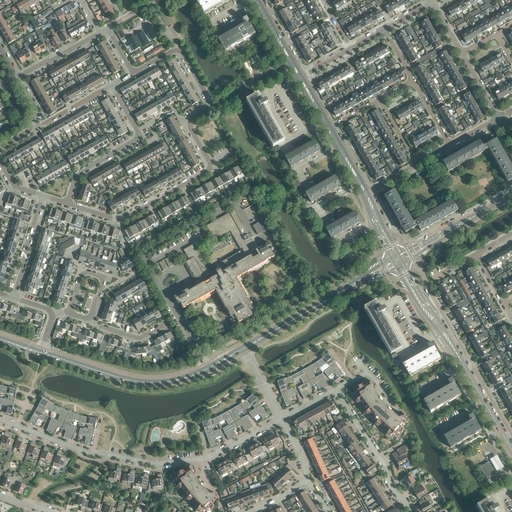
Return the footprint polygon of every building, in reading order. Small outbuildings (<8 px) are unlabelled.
[(26,0),(22,3),(25,9),(30,7),(26,0)] [(103,9),(109,5),(107,0),(100,4),(103,9)] [(204,0),(198,4),(197,2),(204,15),(229,0),(204,0)] [(332,3),(336,10),(341,7),(337,0),(332,3)] [(467,9),(467,8),(463,1),(462,0),(459,2),(460,3),(458,4),(461,11),(462,12),(467,9)] [(394,11),(399,8),(395,1),(390,4),(394,11)] [(317,7),(314,2),(308,6),(311,11),(317,7)] [(25,9),(22,3),(17,5),(20,12),(25,9)] [(390,4),(384,7),(389,15),(392,13),(391,12),(394,11),(390,4)] [(458,4),(452,7),(456,14),(461,11),(458,4)] [(106,13),(112,10),(109,5),(103,9),(106,13)] [(510,17),(510,18),(511,16),(511,14),(509,9),(508,6),(502,9),(504,12),(507,18),(510,17)] [(320,13),(317,7),(311,11),(314,16),(320,13)] [(456,14),(452,7),(447,10),(451,17),(456,14)] [(281,16),(282,18),(290,13),(292,12),(291,10),(288,11),(287,8),(283,10),(282,9),(279,11),(280,12),(279,12),(279,13),(280,15),(281,15),(281,16)] [(112,10),(106,13),(108,18),(115,15),(112,10)] [(375,21),(377,20),(374,13),(372,10),(369,11),(371,14),(368,16),(372,23),(373,24),(376,22),(375,21)] [(379,10),(374,13),(377,20),(383,17),(379,10)] [(498,15),(502,21),(507,18),(504,12),(498,15)] [(292,19),(290,16),(291,16),(290,13),(282,18),(283,20),(284,20),(285,23),(292,19)] [(314,16),(317,22),(324,18),(323,18),(320,13),(314,16)] [(35,31),(38,29),(44,26),(38,15),(29,20),(35,31)] [(76,16),(79,20),(79,21),(85,31),(89,28),(85,21),(83,23),(79,15),(76,16)] [(497,25),(493,18),(492,15),(486,18),(488,21),(492,27),(494,26),(494,27),(497,25)] [(498,15),(493,18),(497,25),(498,25),(497,24),(499,23),(499,24),(503,22),(502,21),(498,15)] [(372,23),(368,16),(363,19),(367,26),(372,23)] [(218,39),(225,51),(255,34),(248,22),(249,22),(246,17),(241,20),(245,25),(219,40),(218,39)] [(287,26),(288,28),(296,24),(299,22),(297,20),(294,22),(292,19),(285,23),(287,26)] [(361,29),(367,26),(363,19),(357,22),(361,29)] [(421,23),(424,28),(430,24),(427,19),(421,23)] [(81,33),(85,31),(79,21),(79,20),(74,23),(75,23),(81,33)] [(63,28),(58,21),(54,23),(59,32),(59,33),(59,34),(60,34),(60,35),(64,42),(65,41),(65,42),(67,41),(67,40),(69,39),(67,37),(68,36),(63,28)] [(483,24),(486,30),(492,27),(488,21),(483,24)] [(72,38),(76,36),(70,25),(68,22),(66,23),(70,30),(68,32),(72,38)] [(299,29),(300,29),(298,30),(296,27),(300,25),(299,22),(296,24),(288,28),(289,30),(290,30),(292,34),(295,32),(296,34),(308,28),(306,25),(299,29)] [(326,22),(324,24),(322,22),(310,29),(311,32),(317,28),(320,33),(323,32),(329,28),(330,28),(329,26),(328,26),(326,22)] [(356,32),(361,29),(357,22),(352,25),(356,32)] [(481,33),(486,30),(483,24),(480,25),(478,22),(476,24),(477,27),(481,33)] [(81,33),(75,23),(70,25),(76,36),(81,33)] [(425,30),(427,33),(433,30),(430,24),(424,28),(421,30),(422,32),(425,30)] [(352,25),(346,29),(350,35),(356,32),(352,25)] [(1,30),(3,34),(10,31),(7,26),(1,30)] [(154,40),(157,38),(150,26),(146,28),(151,35),(148,36),(150,39),(152,38),(154,40)] [(481,33),(477,27),(472,30),(476,36),(478,35),(479,36),(482,34),(481,33)] [(326,37),(332,33),(333,33),(332,31),(331,31),(329,28),(323,32),(324,35),(325,38),(326,37)] [(56,37),(52,30),(49,32),(51,36),(53,38),(50,40),(54,47),(55,47),(58,46),(58,45),(60,44),(58,40),(56,37)] [(309,33),(307,30),(301,33),(303,36),(294,40),(296,42),(298,45),(305,42),(303,39),(304,38),(303,36),(309,33)] [(427,33),(430,39),(436,35),(433,30),(427,33)] [(476,36),(472,30),(467,33),(471,39),(476,36)] [(3,34),(6,39),(12,35),(10,31),(3,34)] [(151,52),(154,50),(142,31),(139,33),(142,38),(139,40),(144,49),(148,46),(151,52)] [(329,43),(335,39),(336,38),(335,36),(334,37),(332,33),(326,37),(327,40),(327,41),(328,43),(329,43)] [(397,36),(400,42),(406,38),(403,33),(400,34),(400,33),(396,35),(397,36)] [(465,42),(471,39),(467,33),(462,36),(465,42)] [(9,44),(15,40),(12,35),(6,39),(9,44)] [(137,48),(140,46),(134,35),(131,37),(134,42),(131,44),(133,48),(136,46),(137,48)] [(439,40),(436,35),(430,39),(433,44),(439,40)] [(406,38),(400,42),(403,47),(409,43),(406,38)] [(40,43),(37,45),(41,52),(45,50),(44,49),(46,48),(40,39),(38,40),(40,43)] [(337,42),(335,39),(329,43),(328,43),(327,44),(330,49),(339,44),(338,42),(337,42)] [(310,46),(313,44),(316,42),(315,40),(312,42),(312,43),(308,45),(306,41),(305,42),(298,45),(298,46),(299,48),(299,47),(301,51),(308,47),(309,47),(310,46)] [(439,40),(433,44),(430,45),(431,48),(434,46),(436,49),(442,45),(439,40)] [(107,47),(104,42),(97,46),(100,50),(107,47)] [(405,53),(406,52),(412,49),(412,48),(414,47),(411,42),(409,43),(403,47),(404,49),(403,50),(405,53)] [(26,43),(23,44),(26,48),(24,49),(24,50),(21,51),(27,60),(30,58),(29,58),(31,57),(27,51),(30,49),(28,46),(26,43)] [(37,45),(36,43),(31,45),(36,54),(38,53),(38,54),(41,52),(37,45)] [(385,45),(380,48),(384,55),(389,52),(385,45)] [(303,53),(304,56),(311,53),(309,49),(312,48),(310,46),(309,47),(308,47),(301,51),(302,53),(303,53)] [(100,50),(102,55),(109,51),(107,47),(100,50)] [(379,58),(384,55),(380,48),(375,51),(379,58)] [(412,49),(406,52),(409,58),(415,54),(412,49)] [(27,60),(21,51),(16,54),(22,63),(23,62),(27,60)] [(91,58),(87,51),(82,54),(86,61),(91,58)] [(102,55),(105,60),(112,56),(109,51),(102,55)] [(370,54),(373,61),(375,63),(380,60),(379,58),(375,51),(373,52),(372,51),(369,53),(370,54)] [(439,62),(442,60),(448,56),(445,51),(439,55),(441,58),(438,59),(439,62)] [(311,53),(304,56),(304,57),(305,59),(306,58),(308,62),(312,59),(313,61),(315,60),(312,55),(313,54),(312,52),(311,53)] [(412,63),(418,59),(416,56),(419,55),(417,52),(415,54),(409,58),(410,59),(409,60),(411,63),(412,63)] [(503,58),(500,53),(495,57),(499,64),(503,70),(505,69),(501,63),(504,61),(503,58)] [(86,61),(82,54),(77,56),(81,63),(86,61)] [(373,61),(370,54),(364,57),(368,64),(373,61)] [(72,59),(76,66),(81,63),(77,56),(72,59)] [(105,60),(108,65),(115,61),(112,56),(105,60)] [(445,65),(451,62),(450,60),(451,59),(449,56),(448,56),(442,60),(439,62),(440,62),(440,61),(443,66),(443,67),(445,65)] [(364,57),(359,60),(363,67),(364,68),(367,67),(369,66),(368,64),(364,57)] [(493,58),(489,60),(494,67),(499,64),(495,57),(493,58)] [(72,59),(68,62),(72,69),(76,66),(72,59)] [(168,63),(170,68),(177,64),(174,59),(168,63)] [(364,68),(363,67),(359,60),(354,63),(359,71),(364,68)] [(491,69),(494,67),(489,60),(484,63),(488,70),(490,73),(492,71),(491,69)] [(108,65),(110,69),(117,65),(115,61),(108,65)] [(63,64),(67,71),(72,69),(68,62),(63,64)] [(445,65),(448,71),(454,67),(451,62),(445,65)] [(488,70),(484,63),(479,66),(480,68),(477,70),(480,75),(483,73),(488,70)] [(67,71),(63,64),(58,67),(62,74),(67,71)] [(170,68),(173,72),(180,69),(177,64),(170,68)] [(117,65),(110,69),(113,74),(120,70),(117,65)] [(423,68),(421,65),(415,68),(418,74),(424,70),(427,69),(425,67),(423,68)] [(343,69),(347,76),(352,73),(349,66),(343,69)] [(58,67),(54,70),(57,77),(62,74),(58,67)] [(454,67),(448,71),(451,76),(457,72),(454,67)] [(157,78),(162,75),(158,68),(153,71),(157,78)] [(173,72),(176,77),(182,73),(180,69),(173,72)] [(338,72),(342,79),(347,76),(343,69),(338,72)] [(393,71),(395,74),(398,80),(404,77),(402,74),(405,73),(403,69),(397,72),(395,69),(393,71)] [(424,70),(418,74),(421,79),(427,75),(430,74),(427,69),(424,70)] [(57,77),(54,70),(49,73),(52,80),(57,77)] [(157,78),(153,71),(148,74),(152,80),(157,78)] [(333,75),(337,82),(342,79),(338,72),(333,75)] [(454,81),(460,77),(457,72),(451,76),(453,79),(451,80),(452,82),(454,81)] [(176,77),(178,82),(185,78),(182,73),(176,77)] [(398,80),(395,74),(392,75),(390,73),(388,74),(389,77),(393,83),(395,82),(396,83),(399,81),(398,80)] [(152,80),(148,74),(144,76),(147,83),(152,80)] [(104,82),(104,81),(100,75),(95,78),(99,85),(104,82)] [(328,78),(331,85),(337,82),(333,75),(328,78)] [(427,75),(421,79),(424,84),(430,81),(433,79),(431,77),(429,78),(427,75)] [(91,80),(94,87),(99,85),(95,78),(94,76),(90,78),(91,80)] [(147,83),(144,76),(139,79),(143,86),(147,83)] [(388,86),(393,83),(389,77),(384,80),(388,86)] [(463,83),(460,77),(454,81),(457,86),(463,83)] [(30,82),(33,87),(40,83),(37,78),(30,82)] [(178,82),(181,86),(188,83),(185,78),(178,82)] [(322,81),(326,88),(327,90),(330,89),(328,86),(331,85),(328,78),(322,81)] [(143,86),(139,79),(134,82),(138,88),(143,86)] [(383,89),(388,86),(384,80),(381,82),(379,79),(377,80),(379,83),(383,89)] [(430,81),(424,84),(427,90),(433,86),(436,85),(433,79),(430,81)] [(94,87),(91,80),(86,83),(90,90),(94,87)] [(377,92),(383,89),(379,83),(377,80),(372,83),(374,86),(377,92)] [(317,84),(321,91),(324,89),(325,91),(327,90),(326,88),(322,81),(319,83),(319,82),(317,83),(317,84)] [(138,88),(134,82),(130,84),(133,91),(138,88)] [(33,87),(36,92),(43,88),(40,83),(33,87)] [(76,89),(72,91),(76,98),(80,96),(80,97),(87,93),(86,92),(90,90),(86,83),(82,85),(81,84),(75,88),(76,89)] [(181,86),(184,91),(190,87),(188,83),(181,86)] [(466,88),(463,83),(457,86),(460,92),(466,88)] [(133,91),(130,84),(125,87),(129,94),(133,91)] [(372,95),(377,92),(374,86),(371,87),(369,85),(367,86),(368,89),(372,95)] [(439,90),(436,85),(433,86),(427,90),(430,95),(436,91),(439,90)] [(509,94),(505,86),(499,89),(504,97),(505,96),(509,94)] [(120,90),(124,96),(129,94),(125,87),(120,90)] [(193,92),(190,87),(184,91),(187,96),(193,92)] [(36,92),(39,96),(45,93),(43,88),(36,92)] [(363,92),(367,98),(372,95),(368,89),(365,90),(364,88),(362,89),(363,92)] [(503,97),(504,97),(499,89),(494,92),(498,100),(503,97)] [(67,94),(71,101),(76,98),(72,91),(67,94)] [(436,91),(430,95),(433,100),(439,96),(436,91)] [(187,96),(189,101),(196,97),(193,92),(187,96)] [(362,101),(367,98),(363,92),(358,95),(362,101)] [(469,92),(462,96),(464,99),(462,100),(463,102),(465,101),(472,97),(471,95),(472,95),(470,92),(469,92)] [(45,93),(39,96),(41,101),(48,97),(45,93)] [(67,94),(62,97),(66,103),(71,101),(67,94)] [(168,97),(171,103),(176,100),(172,94),(168,97)] [(258,94),(249,99),(246,101),(272,147),(284,140),(265,105),(268,104),(266,100),(262,102),(258,94)] [(353,98),(356,104),(362,101),(358,95),(353,98)] [(442,102),(439,96),(433,100),(436,105),(442,102)] [(48,97),(41,101),(44,106),(51,102),(48,97)] [(171,103),(168,97),(163,99),(167,106),(171,103)] [(196,97),(189,101),(192,105),(199,102),(196,97)] [(465,101),(468,106),(475,103),(472,97),(465,101)] [(351,107),(356,104),(353,98),(347,101),(351,107)] [(101,102),(104,107),(111,104),(108,99),(101,102)] [(167,106),(163,99),(158,102),(162,108),(167,106)] [(351,107),(347,101),(344,102),(343,99),(341,101),(342,104),(346,110),(351,107)] [(412,104),(416,111),(417,114),(420,113),(418,110),(421,108),(422,109),(423,110),(425,108),(422,102),(419,104),(417,101),(412,104)] [(47,111),(53,107),(51,102),(44,106),(47,111)] [(158,102),(153,105),(157,111),(162,108),(158,102)] [(471,112),(478,108),(475,103),(468,106),(470,110),(468,111),(469,113),(471,112)] [(113,108),(111,104),(104,107),(107,112),(113,108)] [(332,110),(335,116),(341,113),(337,107),(335,104),(333,105),(335,108),(332,110)] [(341,113),(346,110),(342,104),(337,107),(341,113)] [(410,105),(406,107),(411,114),(414,113),(415,115),(417,114),(416,111),(412,104),(410,105)] [(450,107),(447,109),(444,104),(440,107),(441,108),(437,110),(439,113),(440,113),(441,115),(448,111),(451,110),(450,107)] [(149,107),(153,114),(157,111),(153,105),(149,107)] [(49,115),(56,112),(53,107),(47,111),(49,115)] [(149,107),(144,110),(148,116),(153,114),(149,107)] [(401,110),(405,117),(411,114),(406,107),(401,110)] [(90,116),(93,115),(89,108),(84,111),(88,118),(90,121),(92,119),(90,116)] [(107,112),(110,117),(116,113),(113,108),(107,112)] [(470,116),(472,119),(474,117),(481,113),(478,108),(471,112),(473,115),(470,116)] [(139,113),(143,119),(148,116),(144,110),(139,113)] [(371,120),(373,119),(380,115),(377,110),(370,114),(368,115),(371,120)] [(400,120),(405,117),(401,110),(396,113),(400,120)] [(88,118),(84,111),(80,114),(83,120),(88,118)] [(448,111),(441,115),(444,120),(451,116),(448,111)] [(110,117),(112,121),(119,118),(116,113),(110,117)] [(134,115),(138,122),(143,119),(139,113),(134,115)] [(484,119),(481,113),(474,117),(477,122),(484,119)] [(83,120),(80,114),(75,117),(79,123),(83,120)] [(383,120),(380,115),(373,119),(371,120),(372,122),(374,121),(376,124),(383,120)] [(451,116),(444,120),(447,125),(454,122),(451,116)] [(75,117),(70,119),(74,126),(79,123),(75,117)] [(174,119),(172,117),(166,120),(168,125),(176,121),(174,118),(174,119)] [(112,121),(115,126),(121,122),(119,118),(112,121)] [(66,122),(69,128),(74,126),(70,119),(66,122)] [(376,124),(374,125),(375,127),(377,126),(379,129),(386,126),(387,125),(385,122),(384,122),(383,120),(376,124)] [(168,125),(171,130),(178,126),(177,124),(176,121),(168,125)] [(66,122),(61,125),(65,131),(69,128),(66,122)] [(115,126),(118,131),(124,127),(121,122),(115,126)] [(454,122),(447,125),(450,131),(457,127),(454,122)] [(345,128),(348,133),(355,129),(352,124),(345,128)] [(56,127),(60,134),(65,131),(61,125),(56,127)] [(171,130),(174,135),(181,131),(179,128),(178,126),(171,130)] [(382,135),(389,131),(390,130),(388,127),(387,128),(386,126),(379,129),(378,130),(381,135),(382,135)] [(51,130),(55,136),(60,134),(56,127),(51,130)] [(127,132),(124,127),(118,131),(120,136),(127,132)] [(425,128),(427,131),(431,138),(437,135),(432,128),(429,129),(428,127),(425,128)] [(453,136),(460,132),(457,127),(450,131),(453,136)] [(355,129),(348,133),(351,138),(358,134),(360,133),(357,128),(355,129)] [(422,134),(426,141),(431,138),(427,131),(425,128),(420,131),(422,134)] [(47,133),(51,139),(55,136),(51,130),(47,133)] [(174,135),(176,140),(183,136),(182,134),(183,133),(181,131),(174,135)] [(382,135),(385,140),(392,136),(389,131),(382,135)] [(42,135),(46,142),(51,139),(47,133),(42,135)] [(415,134),(416,137),(421,144),(426,141),(422,134),(419,135),(417,133),(415,134)] [(351,138),(354,143),(361,140),(358,134),(351,138)] [(419,145),(421,144),(416,137),(415,134),(409,137),(415,147),(419,145)] [(96,142),(100,149),(104,146),(100,139),(99,136),(94,139),(95,140),(96,142)] [(176,140),(179,144),(187,140),(185,137),(184,138),(183,136),(176,140)] [(395,141),(392,136),(385,140),(388,145),(395,141)] [(105,137),(100,139),(104,146),(109,143),(105,137)] [(39,148),(44,145),(40,139),(35,141),(39,148)] [(496,139),(482,146),(479,141),(472,145),(477,155),(488,149),(490,152),(500,147),(496,139)] [(187,140),(179,144),(182,149),(189,145),(188,143),(187,140)] [(320,150),(315,140),(300,149),(305,158),(311,155),(312,156),(314,155),(314,154),(320,150)] [(364,145),(361,140),(354,143),(357,149),(364,145)] [(31,144),(34,151),(39,148),(35,141),(31,144)] [(388,145),(391,150),(398,147),(395,141),(388,145)] [(100,149),(96,142),(91,145),(95,151),(100,149)] [(168,149),(165,142),(163,143),(156,147),(160,153),(168,149)] [(31,144),(26,147),(30,153),(34,151),(31,144)] [(357,149),(360,154),(367,150),(365,147),(366,146),(365,144),(364,145),(357,149)] [(86,147),(90,154),(95,151),(91,145),(86,147)] [(182,149),(184,154),(192,149),(190,147),(189,145),(182,149)] [(465,148),(463,149),(463,150),(457,154),(463,163),(477,155),(472,145),(466,149),(465,148)] [(21,149),(25,156),(30,153),(26,147),(21,149)] [(82,150),(85,157),(90,154),(86,147),(82,150)] [(156,156),(160,153),(156,147),(152,149),(156,156)] [(394,156),(401,152),(398,147),(391,150),(394,156)] [(506,155),(504,152),(503,153),(500,147),(490,152),(499,167),(508,161),(505,155),(506,155)] [(17,152),(20,159),(25,156),(21,149),(17,152)] [(156,156),(152,149),(147,152),(151,159),(156,156)] [(184,154),(187,158),(194,154),(193,153),(193,152),(192,149),(184,154)] [(299,162),(305,158),(300,149),(298,150),(285,157),(290,167),(296,163),(297,165),(300,163),(299,162)] [(360,154),(363,159),(370,155),(368,152),(371,151),(369,149),(367,150),(360,154)] [(77,153),(81,159),(85,157),(82,150),(77,153)] [(17,152),(12,155),(16,161),(20,159),(17,152)] [(151,159),(147,152),(142,155),(146,161),(151,159)] [(397,161),(404,157),(403,153),(402,154),(401,152),(394,156),(393,157),(396,162),(397,161)] [(77,153),(72,155),(76,162),(81,159),(77,153)] [(187,158),(190,163),(197,159),(196,156),(195,156),(194,154),(187,158)] [(451,157),(450,156),(448,158),(449,159),(442,162),(448,172),(463,163),(457,154),(451,157)] [(7,158),(11,164),(16,161),(12,155),(7,158)] [(76,162),(72,155),(67,158),(71,165),(76,162)] [(146,161),(142,155),(138,157),(142,164),(146,161)] [(370,155),(363,159),(366,164),(373,161),(370,155)] [(133,160),(137,167),(142,164),(138,157),(133,160)] [(400,166),(407,162),(404,157),(397,161),(400,166)] [(197,159),(190,163),(193,168),(199,164),(198,162),(199,162),(197,159)] [(137,167),(133,160),(128,163),(132,169),(137,167)] [(60,164),(65,172),(70,169),(65,161),(60,164)] [(366,164),(369,170),(376,166),(373,161),(366,164)] [(507,182),(511,178),(511,167),(511,168),(508,161),(499,167),(507,182)] [(118,162),(113,165),(117,172),(121,169),(118,162)] [(132,169),(128,163),(123,165),(127,172),(132,169)] [(60,175),(65,172),(60,164),(58,165),(55,167),(60,175)] [(112,175),(117,172),(113,165),(108,168),(112,175)] [(376,166),(369,170),(372,175),(379,171),(377,168),(380,167),(378,165),(376,166)] [(240,170),(238,166),(233,169),(237,177),(241,175),(241,177),(243,177),(244,177),(245,179),(247,178),(242,169),(240,170)] [(55,167),(50,169),(55,177),(60,175),(55,167)] [(108,168),(103,171),(107,177),(112,175),(108,168)] [(178,177),(183,175),(179,168),(174,170),(178,177)] [(45,172),(50,180),(55,177),(50,169),(45,172)] [(237,177),(233,169),(228,172),(233,180),(237,177)] [(170,173),(173,180),(178,177),(174,170),(170,173)] [(379,171),(372,175),(375,180),(378,179),(379,181),(383,179),(382,176),(384,175),(381,170),(379,171)] [(102,180),(107,177),(103,171),(99,173),(102,180)] [(45,172),(40,175),(45,183),(50,180),(45,172)] [(228,172),(224,174),(228,182),(233,180),(228,172)] [(99,173),(94,176),(98,183),(102,180),(99,173)] [(173,180),(170,173),(165,176),(169,183),(173,180)] [(229,184),(228,182),(224,174),(219,177),(223,185),(224,187),(229,184)] [(45,183),(40,175),(35,178),(40,186),(45,183)] [(91,183),(93,186),(98,183),(94,176),(84,181),(88,185),(91,183)] [(169,183),(165,176),(161,178),(161,177),(154,181),(155,182),(151,184),(155,191),(158,189),(159,190),(162,188),(166,186),(165,185),(169,183)] [(340,186),(335,176),(320,185),(325,194),(332,191),(332,192),(335,190),(334,189),(340,186)] [(223,185),(219,177),(214,180),(219,188),(223,185)] [(214,180),(209,183),(214,190),(219,188),(214,180)] [(88,186),(88,185),(84,181),(81,190),(89,192),(91,187),(88,186)] [(214,190),(209,183),(205,185),(209,193),(214,190)] [(155,191),(151,184),(146,187),(150,193),(155,191)] [(200,188),(204,196),(206,198),(210,195),(209,193),(205,185),(200,188)] [(325,194),(320,185),(317,186),(311,190),(306,193),(305,193),(310,201),(310,203),(317,199),(317,200),(320,199),(319,198),(325,194)] [(150,193),(146,187),(141,189),(145,196),(150,193)] [(136,198),(141,195),(137,188),(132,191),(136,198)] [(204,196),(200,188),(195,191),(200,198),(204,196)] [(388,205),(389,205),(394,212),(403,207),(394,190),(384,196),(388,202),(387,203),(388,205)] [(136,198),(132,191),(127,194),(131,201),(136,198)] [(200,198),(195,191),(190,193),(195,201),(200,198)] [(127,194),(123,196),(123,195),(116,198),(117,200),(113,202),(117,209),(121,206),(122,208),(128,204),(127,203),(131,201),(127,194)] [(12,207),(12,205),(15,197),(10,195),(7,203),(6,202),(5,205),(12,207)] [(186,196),(181,199),(185,206),(189,204),(190,206),(191,206),(194,204),(190,197),(187,198),(186,196)] [(22,209),(25,200),(20,198),(17,207),(16,210),(22,211),(22,209)] [(185,206),(181,199),(176,201),(181,209),(185,206)] [(22,209),(28,210),(27,213),(31,214),(33,208),(29,206),(31,202),(25,200),(22,209)] [(181,209),(176,201),(172,204),(176,212),(181,209)] [(451,214),(457,210),(451,201),(437,209),(442,219),(448,215),(449,216),(451,215),(451,214)] [(117,209),(113,202),(108,205),(112,211),(117,209)] [(167,207),(171,214),(176,212),(172,204),(167,207)] [(167,207),(162,209),(167,217),(171,214),(167,207)] [(397,220),(398,219),(401,226),(411,220),(403,207),(394,212),(396,217),(395,217),(397,220)] [(50,213),(47,212),(45,218),(54,221),(54,219),(57,210),(52,209),(50,213)] [(167,217),(162,209),(157,212),(162,220),(167,217)] [(184,263),(194,280),(195,280),(199,287),(180,297),(180,296),(179,297),(178,295),(174,297),(178,304),(184,301),(187,305),(214,289),(213,288),(215,287),(232,318),(229,320),(233,326),(258,311),(254,305),(255,304),(254,303),(253,303),(252,301),(251,302),(252,304),(250,305),(235,278),(233,277),(234,276),(236,276),(245,271),(247,273),(258,267),(257,265),(269,258),(267,254),(273,250),(269,243),(265,245),(266,247),(262,249),(262,247),(256,251),(255,249),(256,248),(251,238),(253,237),(250,233),(249,234),(235,209),(206,226),(214,240),(230,231),(240,249),(242,248),(243,250),(215,266),(218,270),(216,271),(218,275),(212,278),(209,272),(210,271),(202,256),(203,256),(199,248),(196,249),(193,244),(183,250),(188,259),(185,261),(186,262),(184,263)] [(422,218),(427,227),(433,224),(434,225),(436,223),(436,222),(442,219),(437,209),(422,218)] [(64,224),(64,222),(67,214),(62,212),(59,221),(58,223),(60,224),(61,223),(64,224)] [(356,213),(355,212),(340,220),(346,230),(352,226),(353,227),(355,226),(354,225),(361,221),(356,213)] [(77,217),(72,215),(70,224),(69,226),(74,228),(77,217)] [(153,215),(148,217),(152,225),(157,222),(153,215)] [(85,223),(82,222),(83,219),(77,217),(74,228),(79,229),(79,230),(82,231),(83,228),(85,223)] [(143,220),(148,228),(152,225),(148,217),(143,220)] [(401,226),(405,233),(417,226),(420,231),(427,227),(422,218),(412,223),(411,220),(401,226)] [(16,220),(14,225),(22,228),(24,223),(16,220)] [(143,220),(139,223),(143,231),(148,228),(143,220)] [(346,230),(340,220),(336,223),(332,225),(326,228),(325,229),(330,236),(331,238),(337,235),(338,236),(340,234),(340,233),(346,230)] [(88,223),(85,223),(83,228),(82,231),(85,232),(85,231),(91,233),(91,231),(94,222),(89,221),(88,223)] [(258,235),(266,230),(261,221),(253,226),(258,235)] [(144,232),(143,231),(139,223),(134,225),(139,235),(144,232)] [(134,225),(129,228),(135,238),(137,237),(137,236),(139,235),(134,225)] [(135,238),(129,228),(124,231),(127,235),(130,241),(135,238)] [(53,232),(42,229),(40,234),(51,237),(53,232)] [(120,231),(115,229),(112,238),(117,239),(120,231)] [(38,239),(47,242),(49,243),(51,237),(40,234),(38,239)] [(19,238),(11,236),(8,235),(6,240),(17,244),(19,238)] [(47,242),(38,239),(37,244),(45,247),(47,248),(49,243),(47,242)] [(7,246),(15,249),(17,244),(6,240),(5,245),(7,246)] [(14,254),(15,249),(7,246),(5,245),(4,245),(3,250),(6,251),(14,254)] [(506,259),(511,256),(508,249),(502,252),(506,259)] [(37,250),(36,255),(44,258),(46,258),(48,253),(46,252),(43,251),(43,252),(37,250)] [(78,261),(81,262),(81,264),(83,264),(87,252),(80,250),(80,253),(81,253),(78,261)] [(91,256),(92,254),(87,252),(83,264),(85,265),(86,263),(89,264),(91,256)] [(506,259),(502,252),(497,255),(501,262),(506,259)] [(497,255),(492,258),(495,265),(501,262),(497,255)] [(174,265),(169,257),(157,264),(161,272),(174,265)] [(96,267),(99,268),(102,260),(96,258),(93,268),(95,268),(96,267)] [(123,259),(124,262),(129,271),(131,270),(130,268),(133,266),(129,259),(127,260),(125,258),(123,259)] [(487,269),(490,268),(495,265),(492,258),(486,261),(488,264),(486,266),(487,269)] [(2,262),(2,261),(0,261),(0,260),(0,266),(6,269),(8,264),(8,263),(2,262)] [(63,265),(65,266),(73,268),(74,263),(65,260),(63,265)] [(45,264),(42,263),(34,261),(32,266),(41,268),(43,269),(45,264)] [(106,270),(109,271),(112,263),(107,261),(103,271),(106,272),(106,270)] [(124,262),(118,265),(119,268),(119,271),(122,269),(123,272),(126,270),(127,272),(129,271),(124,262)] [(112,272),(112,274),(114,274),(116,268),(119,268),(118,265),(112,263),(109,271),(112,272)] [(61,270),(63,271),(71,273),(73,268),(65,266),(63,265),(61,270)] [(465,271),(464,271),(467,276),(474,272),(471,267),(468,269),(467,266),(464,268),(465,271)] [(60,275),(61,276),(69,278),(71,273),(63,271),(61,270),(60,275)] [(475,275),(474,272),(467,276),(470,281),(477,278),(478,277),(476,274),(475,275)] [(68,284),(69,278),(61,276),(60,275),(58,280),(68,284)] [(29,276),(27,281),(36,284),(35,284),(38,285),(40,280),(37,279),(29,276)] [(480,283),(477,278),(470,281),(473,287),(480,283)] [(142,279),(137,282),(143,292),(142,291),(145,289),(147,289),(148,289),(142,279)] [(55,285),(58,286),(66,289),(68,284),(58,280),(56,285),(55,285)] [(35,284),(36,284),(27,281),(26,286),(34,289),(37,290),(38,285),(35,284)] [(132,284),(137,292),(138,294),(143,292),(137,282),(132,284)] [(437,286),(441,292),(447,288),(444,283),(437,286)] [(481,285),(480,283),(473,287),(476,292),(483,288),(484,288),(482,285),(481,285)] [(505,293),(510,290),(506,283),(501,286),(505,293)] [(138,294),(137,292),(132,284),(128,287),(132,294),(133,297),(138,294)] [(54,290),(56,291),(64,294),(66,289),(58,286),(55,285),(54,290)] [(26,286),(24,292),(32,294),(34,289),(26,286)] [(128,287),(123,290),(127,297),(132,294),(128,287)] [(444,297),(450,293),(447,288),(441,292),(443,297),(444,297)] [(476,292),(479,297),(486,293),(483,288),(476,292)] [(123,290),(118,292),(123,301),(128,299),(127,297),(123,290)] [(64,296),(64,294),(56,291),(55,296),(63,299),(64,299),(65,296),(64,296)] [(450,293),(444,297),(443,297),(444,301),(445,300),(447,302),(455,298),(457,297),(454,291),(450,293)] [(123,301),(118,292),(113,295),(115,298),(111,300),(117,305),(123,301)] [(489,299),(486,293),(479,297),(482,303),(489,299)] [(63,299),(55,296),(53,296),(51,301),(61,304),(62,302),(63,302),(64,299),(63,299)] [(449,308),(456,304),(454,301),(456,300),(455,298),(447,302),(448,304),(447,305),(449,308)] [(482,303),(485,308),(492,304),(493,304),(491,300),(490,301),(489,299),(482,303)] [(105,309),(113,311),(113,312),(114,312),(117,305),(111,300),(109,304),(106,303),(106,304),(106,303),(105,306),(105,307),(105,309)] [(380,309),(376,301),(363,308),(390,354),(402,347),(382,312),(385,310),(383,307),(380,309)] [(495,309),(492,304),(485,308),(488,313),(495,309)] [(9,306),(8,306),(6,311),(12,313),(10,317),(17,319),(19,313),(16,312),(17,309),(12,307),(9,305),(9,306)] [(151,311),(156,319),(161,317),(159,312),(162,311),(158,305),(156,306),(156,308),(151,311)] [(463,312),(461,308),(454,312),(457,317),(464,313),(464,314),(467,312),(466,310),(463,312)] [(105,309),(103,314),(111,317),(114,317),(115,313),(114,312),(113,312),(113,311),(105,309)] [(496,312),(495,309),(488,313),(486,314),(488,316),(489,315),(491,318),(498,315),(498,314),(499,314),(497,311),(496,312)] [(29,312),(23,310),(22,314),(19,313),(17,319),(24,321),(25,317),(30,319),(32,313),(31,313),(31,312),(29,312)] [(151,311),(147,313),(152,322),(156,319),(151,311)] [(33,314),(32,313),(30,319),(36,321),(35,325),(41,327),(43,321),(40,320),(42,316),(36,315),(34,313),(33,314)] [(136,316),(137,318),(142,327),(147,325),(142,316),(141,313),(136,316)] [(142,316),(147,325),(152,322),(147,313),(142,316)] [(464,313),(457,317),(460,323),(467,319),(464,314),(464,313)] [(111,321),(111,319),(111,318),(111,317),(103,314),(101,319),(105,321),(105,322),(109,323),(110,321),(111,321)] [(493,325),(495,324),(496,326),(501,323),(500,321),(501,320),(502,319),(500,316),(499,317),(498,315),(491,318),(488,320),(490,322),(490,323),(491,323),(493,325)] [(470,317),(467,319),(460,323),(463,328),(470,324),(473,323),(470,317)] [(137,330),(142,327),(137,318),(132,321),(132,320),(129,322),(132,327),(135,326),(137,330)] [(57,325),(55,331),(62,333),(63,329),(68,331),(70,325),(61,322),(59,326),(57,325)] [(221,322),(215,325),(217,330),(223,327),(221,322)] [(466,333),(473,329),(470,324),(463,328),(466,333)] [(79,339),(81,333),(78,332),(79,328),(70,325),(68,331),(74,333),(72,337),(76,338),(79,339)] [(500,335),(507,331),(504,326),(497,329),(500,335)] [(87,337),(92,339),(94,333),(85,330),(84,334),(81,333),(79,339),(78,341),(81,342),(82,340),(86,341),(87,337)] [(503,340),(510,336),(507,331),(500,335),(503,340)] [(171,342),(178,339),(175,334),(172,335),(170,332),(162,337),(165,342),(170,339),(171,342)] [(102,340),(104,336),(94,333),(92,339),(98,341),(98,342),(98,343),(99,344),(99,345),(101,345),(100,346),(103,347),(105,341),(102,340)] [(472,342),(478,339),(475,333),(469,337),(472,342)] [(506,345),(511,342),(511,339),(510,336),(503,340),(506,345)] [(155,345),(152,346),(155,352),(156,351),(156,353),(157,353),(163,350),(160,344),(165,342),(162,337),(153,341),(155,345)] [(108,342),(105,341),(103,347),(102,351),(105,352),(107,347),(109,347),(111,346),(111,345),(117,347),(119,341),(109,338),(108,342)] [(472,342),(475,348),(481,344),(478,339),(472,342)] [(126,359),(128,354),(129,349),(127,348),(128,344),(119,341),(117,347),(122,348),(122,349),(122,351),(125,352),(123,358),(126,359)] [(410,376),(440,359),(433,346),(434,346),(431,342),(426,345),(428,348),(430,347),(430,348),(402,364),(410,376)] [(475,348),(478,353),(484,349),(481,344),(475,348)] [(156,351),(155,352),(152,346),(150,348),(149,345),(144,348),(141,348),(142,354),(146,354),(149,357),(156,353),(156,351)] [(132,350),(129,349),(128,354),(134,357),(135,354),(137,355),(142,354),(141,348),(138,348),(133,347),(132,350)] [(487,355),(484,349),(478,353),(481,358),(487,355)] [(325,365),(328,365),(333,361),(327,353),(327,354),(315,363),(318,368),(320,368),(325,365)] [(489,361),(482,365),(485,370),(492,366),(491,365),(492,364),(493,363),(493,362),(492,361),(491,360),(490,360),(489,361)] [(315,363),(303,370),(309,381),(315,378),(315,377),(314,375),(313,373),(313,371),(318,368),(319,371),(321,371),(320,368),(318,368),(315,363)] [(343,374),(335,363),(330,368),(330,367),(328,369),(324,372),(328,377),(333,373),(335,374),(337,377),(338,378),(337,379),(338,379),(343,374)] [(495,371),(492,366),(485,370),(488,375),(495,371)] [(303,384),(309,381),(303,370),(292,376),(291,376),(294,382),(293,383),(295,385),(296,384),(294,381),(299,379),(301,379),(302,382),(303,384)] [(495,371),(488,375),(491,380),(498,377),(495,371)] [(328,386),(322,374),(321,374),(315,377),(315,378),(309,381),(312,386),(315,385),(317,385),(320,390),(328,386)] [(287,385),(293,383),(294,382),(291,376),(277,381),(277,380),(276,380),(280,390),(286,388),(287,385)] [(501,382),(498,377),(491,380),(494,386),(501,382)] [(454,382),(452,378),(447,381),(449,384),(450,383),(451,384),(423,400),(430,412),(461,394),(454,382)] [(297,387),(297,388),(304,399),(312,395),(309,389),(309,388),(312,386),(309,381),(303,384),(297,387)] [(358,386),(358,389),(356,391),(355,389),(354,387),(353,387),(355,389),(356,391),(357,393),(354,397),(356,400),(351,403),(356,400),(358,403),(360,402),(364,408),(363,409),(365,412),(360,416),(361,416),(365,413),(367,415),(369,414),(374,419),(373,421),(375,423),(371,428),(375,424),(378,426),(380,425),(385,429),(384,431),(386,434),(383,438),(387,434),(389,436),(393,433),(396,434),(397,436),(399,437),(397,436),(396,434),(397,432),(400,433),(401,434),(403,429),(402,429),(400,428),(404,423),(406,424),(408,421),(406,418),(406,416),(405,415),(405,414),(406,413),(405,414),(403,413),(401,413),(400,411),(400,413),(400,417),(398,418),(389,410),(380,400),(373,390),(375,385),(374,384),(372,382),(371,383),(369,383),(363,387),(362,385),(357,386),(358,386)] [(16,389),(2,386),(0,390),(0,392),(0,393),(7,394),(8,397),(15,398),(17,388),(16,389)] [(502,395),(508,392),(505,386),(499,390),(502,395)] [(290,390),(287,391),(281,393),(286,406),(295,403),(295,402),(291,402),(290,398),(291,397),(296,395),(294,388),(290,390)] [(511,397),(508,392),(502,395),(503,397),(502,398),(504,401),(511,397)] [(240,404),(243,410),(245,410),(250,406),(253,406),(258,402),(252,395),(252,394),(251,394),(252,395),(240,404)] [(11,415),(13,404),(14,401),(7,400),(8,400),(4,399),(0,398),(0,399),(0,405),(5,406),(6,408),(5,411),(5,413),(4,413),(11,415)] [(53,412),(56,406),(42,399),(43,398),(38,407),(43,410),(46,409),(52,412),(53,412)] [(335,410),(336,411),(331,401),(326,404),(330,412),(335,410)] [(245,410),(243,410),(240,404),(228,411),(234,422),(240,419),(239,416),(238,414),(238,412),(243,410),(244,412),(246,412),(245,410)] [(326,404),(321,406),(325,415),(330,412),(326,404)] [(255,409),(251,411),(249,413),(253,419),(258,415),(260,415),(262,418),(263,419),(262,420),(268,416),(260,405),(255,409)] [(52,415),(53,412),(58,414),(59,415),(57,421),(64,423),(68,411),(56,406),(53,412),(52,412),(51,415),(52,415)] [(321,417),(325,415),(321,406),(316,409),(321,417)] [(316,409),(311,411),(316,420),(321,417),(316,409)] [(48,416),(45,414),(42,413),(36,410),(29,422),(36,425),(35,425),(36,423),(38,420),(40,419),(45,422),(48,416)] [(68,411),(64,423),(70,426),(72,420),(74,420),(79,422),(78,425),(79,425),(80,423),(79,422),(81,416),(68,411)] [(228,411),(216,417),(219,423),(218,424),(219,427),(221,425),(219,423),(224,420),(226,420),(227,423),(228,425),(228,426),(234,422),(228,411)] [(311,423),(316,420),(311,411),(307,414),(311,423)] [(302,417),(307,425),(311,423),(307,414),(302,417)] [(471,419),(443,435),(450,448),(481,430),(474,418),(472,414),(467,416),(469,419),(471,418),(471,419)] [(242,426),(245,432),(253,427),(246,416),(246,415),(240,419),(234,422),(237,428),(240,426),(242,426)] [(96,418),(96,419),(81,416),(79,422),(80,423),(86,424),(88,427),(94,428),(97,418),(96,418)] [(212,426),(218,424),(219,423),(216,417),(209,420),(202,423),(201,422),(205,431),(211,429),(212,426)] [(297,419),(302,428),(303,430),(308,427),(307,425),(302,417),(297,419)] [(57,429),(58,428),(62,429),(64,423),(57,421),(51,418),(46,431),(55,434),(57,429)] [(292,422),(298,432),(297,430),(302,428),(297,419),(292,422)] [(342,421),(334,427),(338,432),(346,426),(342,421)] [(237,428),(234,422),(228,426),(228,425),(222,429),(229,440),(237,436),(234,431),(234,429),(237,428)] [(70,426),(64,423),(62,429),(65,430),(65,432),(63,437),(72,441),(77,428),(70,426)] [(347,428),(346,426),(338,432),(341,437),(349,431),(347,428)] [(87,430),(84,429),(80,428),(79,435),(85,436),(86,438),(85,442),(84,443),(91,445),(93,434),(94,431),(87,430)] [(219,429),(215,431),(212,432),(206,434),(210,447),(220,444),(220,443),(216,443),(215,439),(215,438),(221,436),(219,430),(219,429)] [(353,435),(351,433),(349,431),(341,437),(345,442),(353,435)] [(11,449),(14,440),(10,439),(9,438),(9,433),(5,432),(0,445),(0,446),(4,447),(6,447),(7,448),(11,449),(10,449),(11,449)] [(279,444),(280,446),(283,444),(279,438),(277,439),(276,438),(276,437),(273,433),(269,435),(269,437),(274,447),(279,444)] [(355,438),(353,435),(345,442),(349,446),(349,447),(354,442),(357,440),(355,438)] [(22,443),(23,438),(18,437),(13,450),(14,450),(14,448),(20,450),(19,452),(21,453),(24,454),(23,454),(24,454),(27,445),(23,444),(22,443)] [(269,449),(274,447),(269,437),(264,440),(265,443),(266,445),(264,446),(267,453),(270,451),(269,449)] [(317,442),(316,440),(313,441),(312,438),(303,442),(305,446),(305,445),(306,447),(317,442)] [(40,450),(36,449),(35,448),(36,443),(32,442),(26,455),(27,455),(27,453),(33,455),(32,457),(34,458),(37,459),(40,450)] [(318,444),(317,442),(306,447),(307,449),(306,449),(308,452),(316,448),(315,446),(318,444)] [(349,447),(349,446),(346,448),(350,453),(358,447),(356,445),(354,442),(349,447)] [(258,455),(263,452),(264,454),(267,453),(264,446),(261,448),(260,446),(258,443),(253,446),(258,455)] [(407,454),(408,453),(407,451),(411,449),(411,448),(409,450),(406,445),(399,449),(399,450),(398,450),(397,450),(396,450),(397,452),(392,455),(395,460),(399,467),(398,467),(399,470),(404,468),(410,465),(408,462),(406,457),(408,455),(407,454)] [(250,454),(248,455),(251,461),(254,460),(253,458),(258,455),(253,446),(248,449),(249,452),(250,452),(250,454)] [(39,463),(39,461),(44,462),(45,462),(47,463),(50,464),(53,455),(49,454),(48,453),(49,448),(45,447),(39,461),(38,463),(39,463)] [(354,458),(362,452),(360,449),(358,447),(350,453),(354,458)] [(317,451),(316,448),(308,452),(309,455),(310,455),(311,457),(321,452),(321,450),(317,451)] [(51,468),(52,468),(53,466),(57,467),(59,467),(60,468),(63,468),(62,472),(64,473),(67,468),(64,467),(65,465),(66,464),(67,463),(66,461),(66,460),(63,459),(61,458),(62,453),(58,451),(51,468)] [(245,456),(244,455),(242,452),(237,454),(242,464),(247,461),(249,463),(251,461),(248,455),(245,456)] [(320,456),(322,454),(321,452),(311,457),(311,459),(312,462),(321,458),(320,456)] [(363,454),(362,452),(354,458),(357,463),(365,456),(363,454)] [(237,467),(242,464),(237,454),(232,457),(234,461),(235,462),(232,464),(236,470),(238,469),(237,467)] [(494,457),(490,459),(496,471),(501,469),(504,468),(497,455),(494,457)] [(357,463),(361,467),(369,461),(367,459),(365,456),(357,463)] [(322,461),(321,458),(312,462),(313,465),(314,465),(315,467),(326,462),(325,460),(322,461)] [(227,472),(232,470),(233,472),(236,470),(232,464),(229,465),(228,463),(229,463),(227,460),(221,463),(227,472)] [(371,464),(369,461),(361,467),(365,472),(373,466),(371,464)] [(327,464),(326,462),(315,467),(316,469),(315,469),(317,472),(325,468),(324,466),(327,464)] [(488,462),(479,467),(481,470),(483,473),(487,479),(488,479),(495,475),(495,474),(489,463),(488,462)] [(219,471),(216,472),(220,479),(223,477),(222,475),(227,472),(221,463),(216,466),(218,469),(219,471)] [(292,469),(293,470),(288,464),(281,470),(283,472),(289,479),(293,475),(290,471),(292,469)] [(179,472),(180,476),(177,477),(176,475),(175,474),(174,474),(176,476),(177,477),(179,480),(175,483),(177,486),(172,489),(173,490),(177,487),(179,489),(181,488),(186,494),(184,496),(186,498),(182,502),(187,499),(189,501),(191,500),(195,505),(194,507),(197,509),(194,511),(197,510),(200,511),(204,509),(206,511),(208,509),(211,510),(213,507),(213,506),(211,505),(216,500),(217,497),(215,493),(210,495),(201,486),(194,476),(195,474),(199,474),(201,474),(199,474),(200,471),(198,470),(200,469),(200,468),(198,470),(197,470),(196,468),(195,468),(191,466),(189,467),(190,470),(184,473),(183,471),(179,472)] [(377,470),(373,466),(365,472),(368,477),(377,470)] [(122,468),(118,468),(116,472),(114,472),(110,471),(108,480),(108,481),(108,480),(111,481),(113,481),(114,479),(119,480),(119,482),(122,468)] [(331,471),(330,470),(326,470),(325,468),(317,472),(318,475),(319,475),(319,477),(331,471)] [(122,483),(125,484),(126,484),(127,482),(133,483),(132,485),(133,485),(135,471),(131,470),(129,475),(128,475),(123,474),(122,483)] [(332,473),(331,471),(319,477),(320,478),(320,479),(321,482),(330,478),(329,476),(332,473)] [(283,472),(279,475),(285,482),(289,479),(283,472)] [(145,491),(146,491),(149,474),(145,473),(143,477),(141,478),(137,477),(135,486),(136,486),(138,487),(140,487),(142,488),(146,489),(145,491)] [(157,479),(155,480),(151,480),(152,490),(153,490),(153,489),(156,489),(157,489),(157,487),(163,486),(163,488),(164,488),(162,474),(158,474),(157,479)] [(275,479),(281,486),(285,482),(279,475),(277,474),(273,477),(275,479)] [(409,487),(415,484),(410,474),(404,477),(409,487)] [(14,484),(17,477),(13,476),(13,477),(9,476),(8,479),(3,477),(4,478),(1,486),(0,485),(9,489),(11,483),(14,484)] [(17,477),(14,484),(17,485),(14,491),(23,495),(23,494),(22,494),(25,486),(26,486),(27,486),(18,483),(20,478),(17,477)] [(375,477),(366,483),(369,488),(376,483),(375,481),(377,480),(375,477)] [(271,483),(273,486),(277,490),(281,486),(275,479),(271,483),(269,481),(271,483)] [(339,484),(338,482),(335,483),(333,480),(325,485),(327,488),(327,487),(328,489),(339,484)] [(261,486),(261,488),(264,497),(270,495),(268,490),(271,489),(271,490),(270,487),(273,486),(271,483),(269,483),(265,484),(261,486)] [(377,485),(376,483),(369,488),(372,492),(381,487),(379,484),(377,485)] [(340,485),(339,484),(328,489),(329,491),(330,494),(339,490),(337,487),(340,485)] [(412,489),(417,498),(426,494),(421,484),(419,486),(412,489)] [(259,499),(264,497),(261,488),(261,486),(255,488),(256,490),(259,499)] [(383,489),(381,487),(372,492),(375,497),(382,492),(381,490),(383,489)] [(256,490),(255,488),(250,490),(251,491),(254,501),(259,499),(256,490)] [(343,491),(340,492),(339,490),(330,494),(332,497),(333,497),(334,499),(344,493),(343,491)] [(240,493),(241,495),(244,504),(249,502),(246,493),(245,491),(240,493)] [(254,501),(251,491),(246,493),(249,502),(254,501)] [(299,501),(307,496),(304,491),(295,498),(296,497),(299,501)] [(383,494),(382,492),(375,497),(378,501),(387,496),(385,493),(383,494)] [(345,495),(344,493),(334,499),(335,500),(334,501),(336,504),(344,499),(343,497),(345,495)] [(75,502),(76,503),(75,505),(79,506),(81,507),(81,511),(83,511),(84,511),(89,499),(88,501),(83,499),(83,497),(81,496),(78,496),(78,495),(77,500),(76,501),(75,502)] [(239,506),(244,504),(241,495),(236,497),(239,506)] [(302,506),(310,500),(307,496),(299,501),(298,502),(301,507),(302,506)] [(388,498),(387,496),(378,501),(381,506),(388,501),(387,499),(388,498)] [(231,499),(230,497),(222,500),(224,507),(224,506),(227,505),(229,510),(234,508),(231,499)] [(236,497),(231,499),(234,508),(239,506),(236,497)] [(495,504),(492,506),(488,498),(482,502),(476,505),(479,511),(495,511),(495,510),(498,508),(495,504)] [(93,510),(95,511),(94,511),(99,511),(102,503),(102,505),(96,503),(96,501),(95,500),(92,500),(92,499),(89,509),(93,510)] [(345,501),(344,499),(336,504),(337,507),(338,506),(339,508),(349,502),(351,501),(350,500),(348,501),(345,501)] [(305,510),(313,505),(310,500),(302,506),(305,510)] [(427,502),(424,501),(419,502),(420,506),(421,506),(421,507),(420,508),(421,510),(422,511),(423,511),(431,508),(430,506),(433,503),(433,501),(431,500),(427,502)] [(389,503),(388,501),(381,506),(384,510),(393,505),(391,502),(389,503)] [(348,506),(350,504),(349,502),(339,508),(340,510),(339,510),(340,511),(343,511),(349,509),(348,506)]
